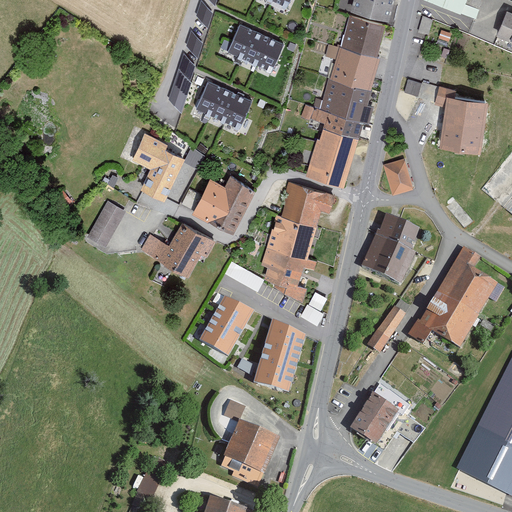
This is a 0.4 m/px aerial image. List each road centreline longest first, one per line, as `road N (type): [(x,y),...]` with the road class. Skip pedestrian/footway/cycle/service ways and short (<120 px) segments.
road 1 (tertiary): [(367,198),(319,406),(320,446)]
road 2 (residential): [(458,238),(320,446)]
road 3 (residential): [(367,198),(278,174),(243,232),(230,237),(166,207)]
road 4 (residential): [(483,511),(374,475),(320,446)]
